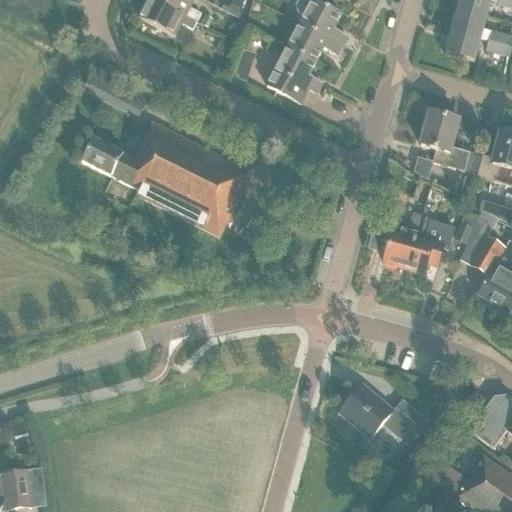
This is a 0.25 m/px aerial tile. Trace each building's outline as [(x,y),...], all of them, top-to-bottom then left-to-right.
[(192,32),(196,24),(149,0),(139,21),(174,39),(181,26),(192,32)] [(189,10),(194,0),(149,0),(196,24),(200,16),(189,10)] [(244,0),(236,0),(232,9),(233,9),(242,14),(245,0),(244,0)] [(299,26),(341,48),(345,38),(332,32),(340,17),(312,2),(308,0),(299,0),(295,8),(297,14),(303,18),(299,26)] [(486,18),(490,0),(459,0),(457,10),(486,18)] [(511,0),(499,0),(498,6),(511,9),(511,0)] [(511,39),(482,31),(486,18),(457,10),(451,33),(480,40),(479,42),(488,44),(488,43),(511,49),(511,47),(511,39)] [(204,16),(199,25),(208,30),(212,20),(204,16)] [(336,57),(341,48),(299,26),(287,49),(315,64),(323,50),(336,57)] [(473,64),(479,42),(480,40),(451,33),(445,56),(473,64)] [(227,60),(235,45),(223,39),(215,54),(227,60)] [(508,61),(511,49),(488,43),(488,44),(485,53),(508,61)] [(315,64),(287,49),(266,89),(300,107),(308,91),(315,95),(321,85),(307,79),(315,64)] [(236,71),(233,80),(246,84),(249,75),(236,71)] [(137,122),(145,108),(89,79),(81,94),(137,122)] [(464,173),(469,154),(451,150),(458,122),(429,115),(420,148),(435,152),(432,164),(432,165),(464,173)] [(248,174),(152,125),(133,162),(92,141),(81,164),(137,193),(135,197),(219,239),(242,193),(239,191),(248,174)] [(511,137),(500,134),(493,161),(482,158),(482,159),(473,157),(468,177),(477,179),(511,189),(511,137)] [(417,159),(413,174),(427,183),(432,165),(432,164),(417,159)] [(472,207),(476,193),(465,189),(461,203),(472,207)] [(397,229),(405,199),(389,194),(381,224),(397,229)] [(482,202),(479,212),(501,223),(505,210),(482,202)] [(471,235),(460,262),(484,277),(485,275),(488,277),(476,298),(509,317),(511,311),(511,260),(505,257),(497,271),(496,273),(492,271),(505,251),(487,240),(497,223),(481,215),(472,235),(471,235)] [(419,225),(406,272),(424,277),(427,266),(438,269),(443,251),(447,252),(450,239),(426,232),(429,222),(421,219),(419,225)] [(406,272),(419,225),(411,223),(407,235),(401,233),(400,237),(391,235),(383,265),(406,272)] [(461,225),(454,242),(465,247),(472,230),(461,225)] [(449,375),(452,369),(437,364),(435,370),(449,375)] [(399,442),(403,438),(409,443),(426,422),(402,402),(391,415),(360,389),(337,417),(369,443),(382,427),(399,442)] [(511,403),(505,398),(494,399),(468,433),(492,451),(506,433),(511,437),(511,403)] [(455,501),(466,509),(468,507),(474,511),(511,511),(511,479),(485,460),(469,483),(441,463),(428,482),(455,501)] [(0,511),(15,511),(46,508),(41,470),(0,476),(0,511)] [(464,511),(466,509),(455,501),(446,511),(464,511)]
